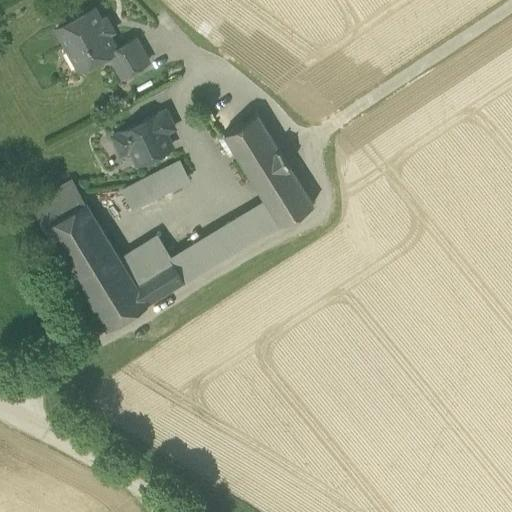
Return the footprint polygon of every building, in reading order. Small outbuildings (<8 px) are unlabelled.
[(57,27),(79,68),(109,51),(116,47),(107,32),(112,29),(106,17),(101,19),(94,6),(57,27)] [(109,51),(122,74),(148,60),(135,36),(116,47),(109,51)] [(131,147),(138,161),(171,146),(164,131),(174,126),(166,108),(112,134),(121,152),(131,147)] [(224,132),(267,201),(281,223),(313,204),(257,112),(224,132)] [(122,187),(131,204),(187,176),(178,159),(122,187)] [(30,203),(44,225),(86,201),(72,179),(30,203)] [(107,329),(148,304),(134,282),(119,257),(86,201),(44,225),(107,329)] [(184,282),(281,223),(267,201),(171,259),(184,282)] [(119,257),(134,282),(169,260),(154,236),(119,257)] [(148,304),(184,282),(171,259),(169,260),(134,282),(148,304)]
